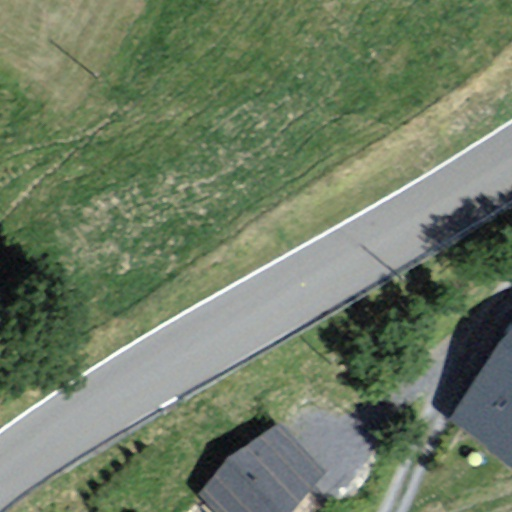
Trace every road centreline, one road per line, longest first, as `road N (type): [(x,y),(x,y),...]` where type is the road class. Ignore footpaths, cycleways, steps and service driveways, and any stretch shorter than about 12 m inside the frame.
road 1 (unclassified): [(0,477),(50,437),(511,161)]
road 2 (track): [(511,288),(443,380),(391,511)]
